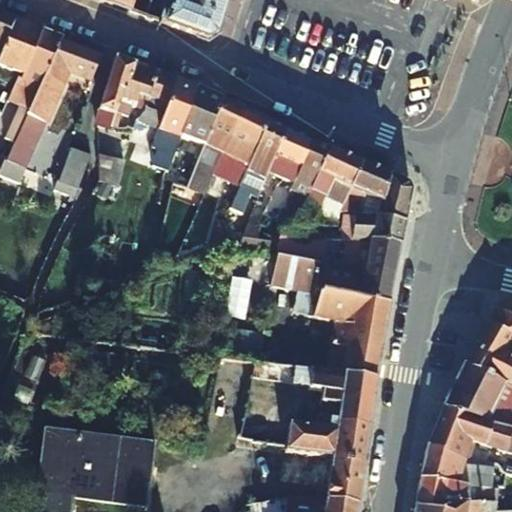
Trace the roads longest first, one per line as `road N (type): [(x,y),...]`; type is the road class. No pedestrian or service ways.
road 1 (residential): [(387,511),(429,267)]
road 2 (residential): [(229,75),(456,164)]
road 3 (residential): [(229,75),(37,0)]
